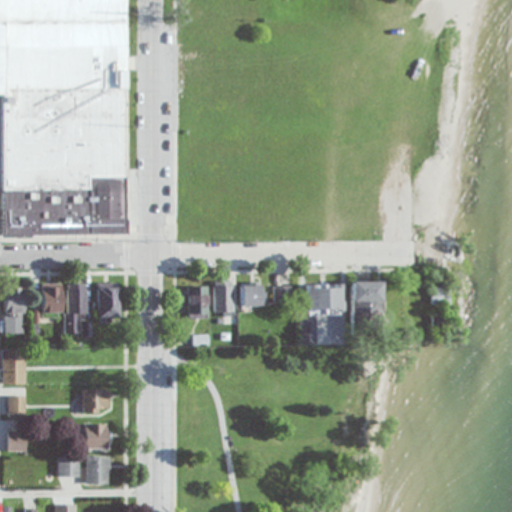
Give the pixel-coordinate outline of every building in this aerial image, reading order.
[(0,92),(0,0),(123,0),(124,232),(4,232),(3,92),(0,92)] [(210,280),(210,316),(230,316),(230,280),(210,280)] [(347,281),(347,322),(379,322),(379,281),(347,281)] [(115,319),(115,282),(95,282),(95,319),(115,319)] [(238,306),(263,306),(263,282),(238,282),(238,306)] [(84,284),(63,283),(62,333),(78,333),(78,323),(84,323),(84,284)] [(339,283),(302,283),(302,310),(339,310),(339,283)] [(2,334),(22,334),(22,284),(2,284),(2,334)] [(59,284),(40,284),(40,317),(59,317),(59,284)] [(288,284),(271,284),(271,302),(288,302),(288,284)] [(184,286),(184,318),(203,318),(203,286),(184,286)] [(447,287),(428,287),(428,304),(447,304),(447,287)] [(313,344),(313,316),(298,316),(298,344),(313,344)] [(0,383),(22,383),(22,350),(0,349),(0,383)] [(81,414),(105,414),(105,389),(81,389),(81,414)] [(24,396),(7,396),(7,417),(24,417),(24,396)] [(81,449),(106,449),(106,424),(81,424),(81,449)] [(6,451),(24,451),(24,431),(6,431),(6,451)] [(84,484),(108,484),(108,456),(84,456),(84,484)] [(56,477),(77,477),(77,457),(56,457),(56,477)]
